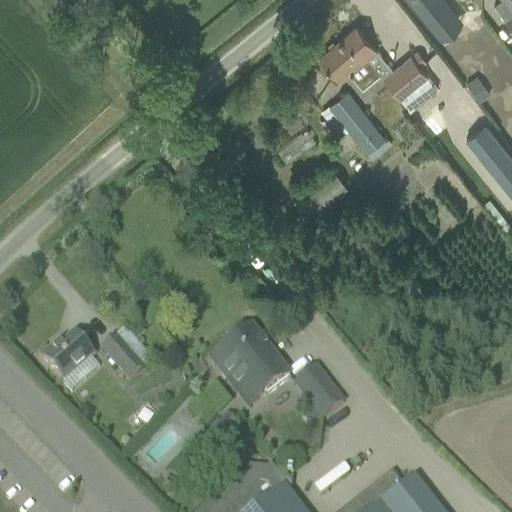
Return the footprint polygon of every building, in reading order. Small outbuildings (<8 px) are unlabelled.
[(406,0),(434,33),(455,16),(441,0),(406,0)] [(511,0),(501,0),(502,0),(494,6),(505,20),(504,21),(511,31),(511,0)] [(365,62),(375,74),(381,81),(398,102),(399,101),(408,113),(437,89),(428,77),(426,78),(418,68),(426,62),(417,51),(393,71),(357,26),(342,38),(363,64),(365,62)] [(319,57),(339,82),(348,75),(358,87),(375,74),(365,62),(363,64),(342,38),(319,57)] [(476,78),(466,85),(479,102),(489,95),(476,78)] [(386,139),(347,92),(329,106),(328,106),(317,115),(337,140),(350,130),(373,160),(387,149),(382,143),(386,139)] [(511,160),(485,125),(466,140),(511,200),(511,160)] [(335,173),(303,196),(314,211),(346,188),(335,173)] [(250,329),(209,361),(248,410),(289,378),(250,329)] [(40,359),(62,384),(93,358),(73,335),(64,343),(62,340),(40,359)] [(100,350),(128,382),(143,369),(115,337),(100,350)] [(345,405),(315,368),(292,386),(321,423),(345,405)] [(192,451),(205,463),(230,437),(239,428),(226,416),(218,424),(192,451)] [(439,511),(414,479),(372,511),(300,511),(290,498),(291,485),(285,484),(287,473),(274,471),(270,466),(265,470),(247,468),(246,476),(229,474),(227,488),(196,511),(439,511)]
